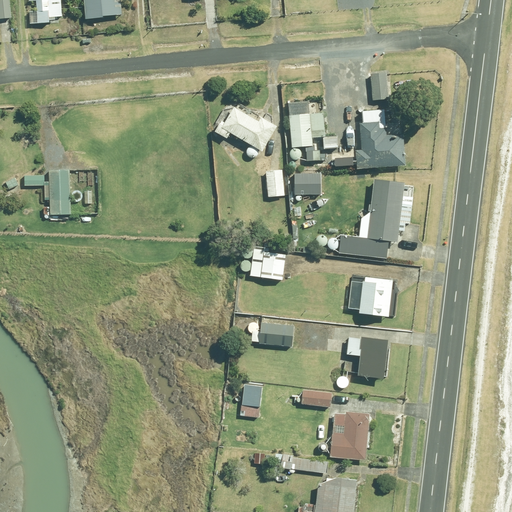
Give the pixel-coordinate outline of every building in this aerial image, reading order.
[(13,0),(0,0),(0,19),(14,19),(13,0)] [(29,13),(30,25),(49,24),(49,27),(63,26),(62,17),(60,0),(35,0),(36,12),(29,13)] [(121,16),(119,0),(84,0),(86,19),(121,16)] [(389,99),(385,74),(370,76),(374,101),(389,99)] [(261,124),(228,105),(213,131),(226,139),(230,133),(250,145),(245,154),(257,161),(276,128),(263,120),(261,124)] [(357,124),(359,147),(350,148),(350,153),(333,154),(334,167),(357,165),(357,170),(405,166),(403,138),(385,139),(383,110),(360,112),(361,123),(357,124)] [(323,126),(322,113),(289,116),(291,148),(312,146),(311,138),(326,137),(326,141),(337,140),(336,125),(323,126)] [(311,150),(312,162),(326,161),(325,141),(314,142),(314,150),(311,150)] [(284,196),(281,170),(265,172),(268,198),(284,196)] [(69,213),(69,172),(50,173),(51,214),(69,213)] [(320,194),(319,173),(292,175),(293,196),(320,194)] [(43,186),(43,176),(24,176),(24,186),(43,186)] [(373,179),(370,213),(367,240),(341,238),(339,254),(386,259),(388,241),(397,242),(399,223),(405,223),(408,196),(401,196),(402,182),(373,179)] [(286,251),(255,246),(250,276),(282,281),(286,251)] [(392,281),(351,277),(347,313),(388,317),(392,281)] [(293,326),(253,322),(251,343),(291,347),(293,326)] [(385,341),(347,338),(346,355),(360,356),(358,376),(382,378),(385,341)] [(348,379),(337,377),(336,387),(346,389),(348,379)] [(262,386),(244,384),(240,415),(258,418),(262,386)] [(331,393),(302,391),(301,405),(330,408),(331,393)] [(346,416),(334,415),(332,434),(329,457),(365,461),(370,416),(346,413),(346,416)] [(327,462),(261,452),(259,464),(264,465),(263,476),(279,478),(281,467),(325,474),(327,462)] [(352,511),(355,477),(343,474),(316,485),(314,511),(352,511)]
